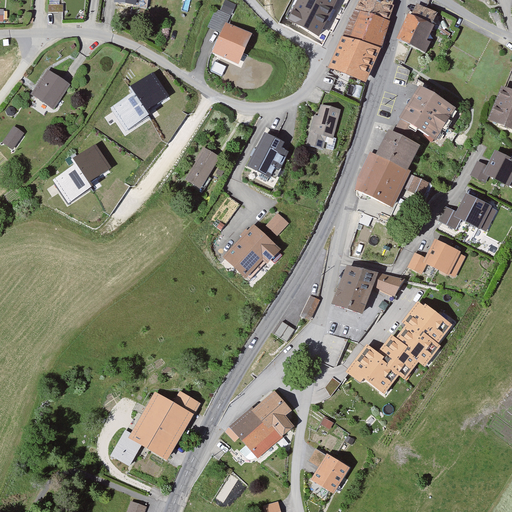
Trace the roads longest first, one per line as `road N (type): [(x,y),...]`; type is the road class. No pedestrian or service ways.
road 1 (residential): [(357,0),(311,87),(259,111),(226,103),(154,56),(91,33)]
road 2 (tertiary): [(196,452),(344,188)]
road 3 (tertiary): [(344,188),(403,0)]
road 4 (residential): [(318,336),(296,463),(300,511)]
road 5 (residential): [(318,336),(196,452)]
road 6 (residential): [(344,188),(345,238),(318,336)]
road 7 (unknown): [(210,93),(137,200)]
